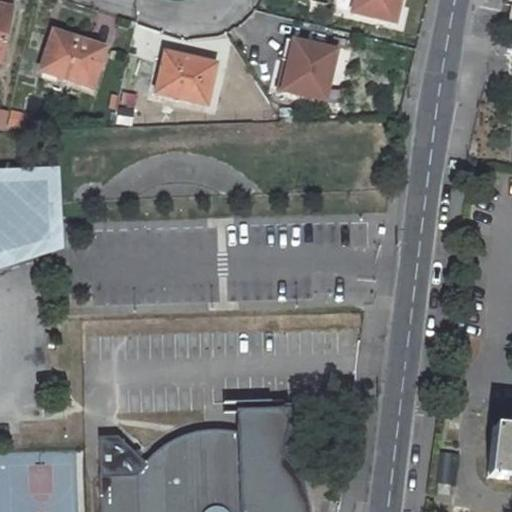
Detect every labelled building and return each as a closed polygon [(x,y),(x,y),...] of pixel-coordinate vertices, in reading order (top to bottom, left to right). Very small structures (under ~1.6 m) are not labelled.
[(356,0),(354,14),(397,25),(402,0),(356,0)] [(0,7),(0,63),(2,64),(14,11),(0,7)] [(66,50),(70,39),(53,33),(49,45),(66,50)] [(93,88),(105,49),(70,39),(66,50),(49,45),(41,72),(93,88)] [(285,63),(291,64),(290,70),(287,70),(282,93),(325,103),(336,53),(290,42),(285,63)] [(220,76),(213,73),(215,65),(165,54),(155,96),(173,100),(174,98),(206,106),(210,86),(217,88),(220,76)] [(377,121),(400,119),(403,106),(383,101),(377,121)] [(11,111),(9,126),(25,129),(27,113),(11,111)] [(0,258),(53,244),(51,183),(0,185),(0,258)] [(225,424),(212,423),(205,423),(192,424),(173,429),(167,432),(150,443),(140,452),(132,462),(99,433),(81,433),(83,511),(302,511),(302,505),(299,491),(292,473),(285,462),(274,449),(282,402),(230,405),(231,426),(225,424)] [(511,431),(495,429),(488,477),(511,479),(511,431)]
